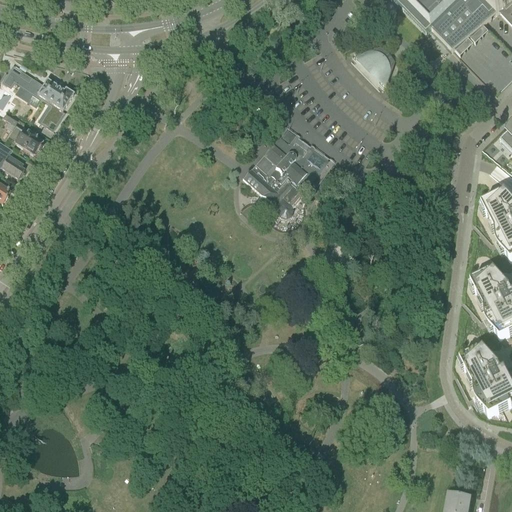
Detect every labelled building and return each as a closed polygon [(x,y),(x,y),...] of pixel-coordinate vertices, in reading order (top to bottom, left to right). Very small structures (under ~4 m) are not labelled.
[(511,0),(388,0),(426,39),(431,34),(447,50),(447,49),(449,52),(451,54),(452,55),(453,55),(454,54),(455,55),(460,60),(473,48),(468,42),(469,41),(475,48),(488,35),(483,30),(498,16),(511,30),(511,0)] [(354,57),(355,58),(355,59),(351,60),(354,62),(352,65),(351,64),(379,94),(379,93),(381,91),(383,93),(385,89),(387,91),(387,90),(385,88),(390,74),(387,69),(388,67),(384,60),(378,56),(375,57),(371,54),(357,58),(354,56),(354,57)] [(10,75),(3,86),(10,91),(10,90),(13,85),(14,86),(21,90),(20,90),(26,94),(34,99),(42,104),(51,110),(43,121),(42,122),(43,122),(41,125),(40,125),(39,126),(47,131),(50,127),(55,130),(56,128),(64,116),(62,115),(66,108),(68,105),(72,99),(73,97),(65,92),(63,94),(46,83),(42,90),(30,82),(28,85),(10,74),(10,75)] [(26,94),(20,90),(14,99),(36,113),(42,104),(34,99),(26,94)] [(219,107),(223,112),(228,107),(224,103),(219,107)] [(7,142),(25,153),(33,159),(38,152),(40,153),(43,148),(14,128),(18,123),(8,117),(0,122),(9,127),(7,131),(11,134),(7,142)] [(511,131),(499,144),(511,156),(511,131)] [(250,173),(242,181),(242,182),(261,198),(261,199),(269,206),(278,213),(277,215),(280,220),(285,222),(290,220),(292,214),(291,212),(310,191),(307,188),(319,175),(318,175),(327,163),(313,153),(306,163),(301,159),(300,154),(297,150),(292,151),(288,147),(286,149),(278,142),(250,173)] [(0,153),(0,172),(1,172),(9,178),(17,183),(19,181),(19,182),(23,176),(22,176),(24,174),(19,171),(21,167),(18,165),(8,159),(12,154),(0,145),(0,153),(0,154),(0,153)] [(240,162),(244,166),(248,160),(245,157),(240,162)] [(0,206),(2,207),(10,195),(0,188),(0,206)] [(500,200),(481,209),(488,224),(490,227),(494,235),(495,240),(495,241),(495,242),(495,243),(495,244),(495,245),(495,246),(496,247),(496,248),(497,249),(497,250),(498,251),(498,252),(499,252),(511,266),(511,265),(511,207),(505,199),(504,200),(505,201),(502,204),(500,200)] [(489,277),(470,287),(475,297),(480,305),(483,313),(484,313),(484,318),(484,319),(484,320),(484,321),(484,322),(485,323),(485,324),(485,325),(486,326),(486,327),(487,328),(487,329),(487,330),(488,330),(500,344),(500,343),(511,337),(511,298),(511,299),(511,296),(510,294),(503,286),(494,277),(493,277),(495,279),(494,279),(491,282),(489,277)] [(353,323),(352,324),(352,334),(353,337),(356,347),(357,348),(358,348),(366,344),(362,333),(362,324),(354,322),(353,323)] [(478,355),(460,365),(473,390),(473,396),(473,397),(473,398),(473,399),(474,400),(474,401),(474,402),(475,403),(475,404),(475,405),(476,406),(477,407),(477,408),(489,421),(500,416),(511,410),(509,406),(511,404),(511,389),(511,387),(504,375),(501,376),(500,375),(499,372),(490,362),(483,354),(482,355),(484,357),(481,360),(478,355)] [(449,498),(446,511),(467,511),(469,502),(449,498)]
